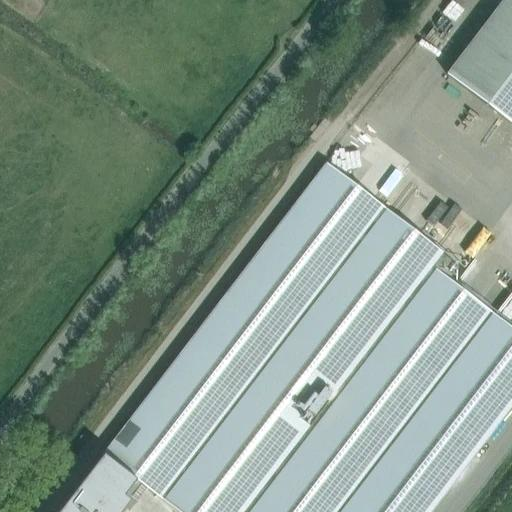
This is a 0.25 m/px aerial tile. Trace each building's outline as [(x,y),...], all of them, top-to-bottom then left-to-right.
[(511,0),(504,0),(447,75),(511,125),(511,0)] [(429,20),(398,67),(416,80),(448,33),(429,20)] [(376,93),(355,125),(371,136),(393,104),(376,93)] [(59,511),(122,511),(131,500),(125,496),(136,480),(177,511),(428,511),(511,403),(511,330),(447,281),(457,268),(442,257),(323,166),(254,257),(103,456),(59,511)] [(435,236),(466,258),(476,244),(444,222),(435,236)]
